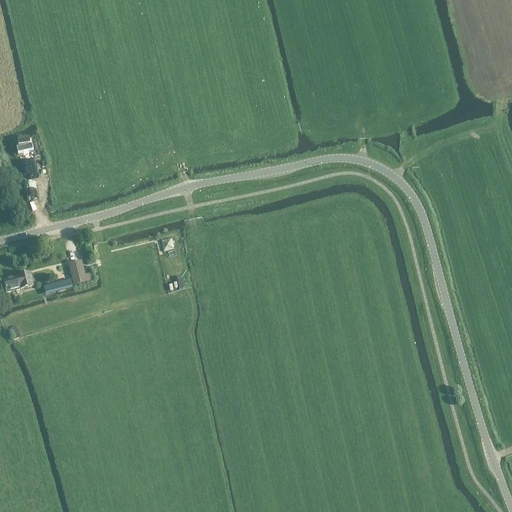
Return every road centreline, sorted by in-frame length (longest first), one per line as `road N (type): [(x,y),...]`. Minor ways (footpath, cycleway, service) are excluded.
road 1 (tertiary): [(511,510),(422,217),(384,171),(324,159),(0,240)]
road 2 (track): [(393,177),(493,127),(511,64)]
road 3 (track): [(172,113),(194,235)]
